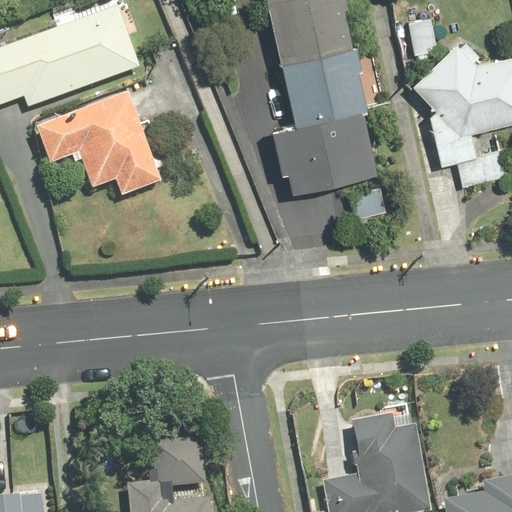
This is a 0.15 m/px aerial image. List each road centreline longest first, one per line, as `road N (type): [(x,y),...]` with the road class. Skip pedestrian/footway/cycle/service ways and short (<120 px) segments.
road 1 (tertiary): [(225,327),(511,301)]
road 2 (tertiary): [(0,349),(225,327)]
road 3 (residential): [(225,327),(257,511)]
